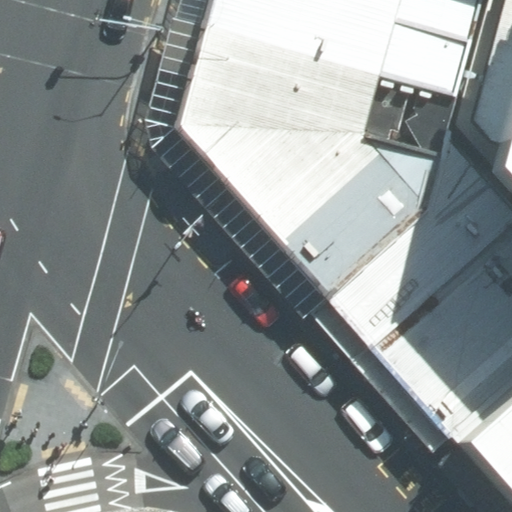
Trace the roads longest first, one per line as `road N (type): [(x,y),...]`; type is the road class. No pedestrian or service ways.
road 1 (secondary): [(317,511),(0,132)]
road 2 (secondary): [(261,511),(124,485),(72,491),(14,511)]
